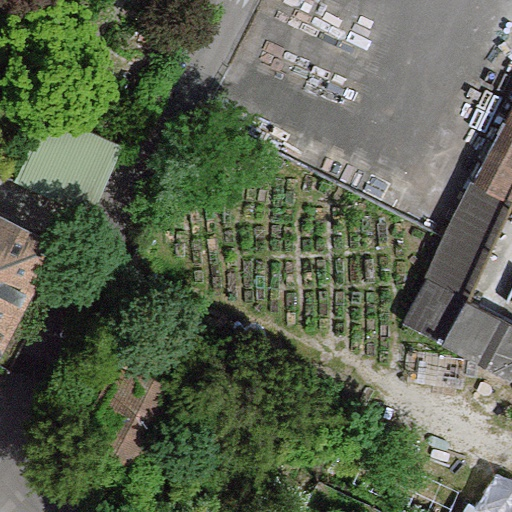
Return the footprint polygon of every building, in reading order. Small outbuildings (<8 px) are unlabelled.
[(511,110),(476,178),(511,197),(511,196),(511,110)] [(91,212),(121,145),(47,111),(18,177),(91,212)] [(50,242),(0,216),(0,339),(50,242)] [(511,322),(431,280),(409,322),(511,376),(511,322)] [(126,352),(86,429),(149,462),(189,384),(126,352)] [(511,511),(511,467),(511,466),(482,511),(511,511)] [(131,511),(142,505),(119,482),(109,491),(127,511),(131,511)]
